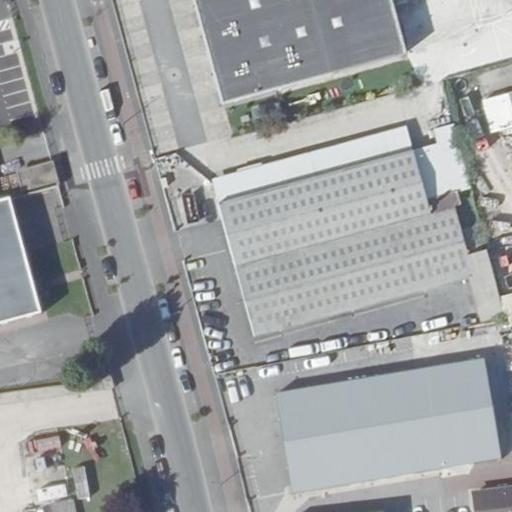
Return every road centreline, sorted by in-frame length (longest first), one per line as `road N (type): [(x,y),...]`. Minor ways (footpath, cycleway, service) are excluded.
road 1 (unclassified): [(193,511),(57,0)]
road 2 (unknown): [(167,407),(2,440)]
